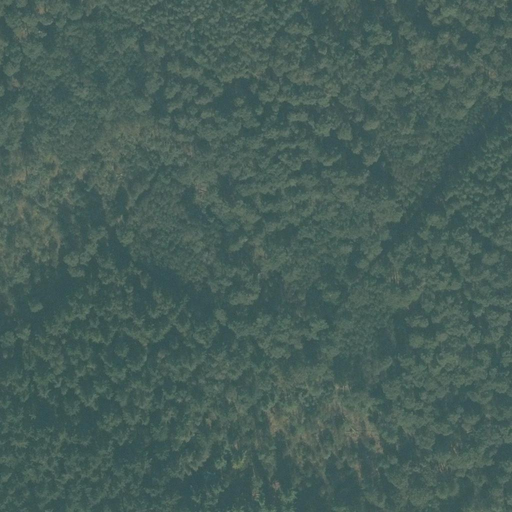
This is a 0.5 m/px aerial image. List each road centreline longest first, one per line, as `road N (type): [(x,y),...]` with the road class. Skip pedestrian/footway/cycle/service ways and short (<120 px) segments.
road 1 (track): [(101,240),(422,437)]
road 2 (track): [(234,78),(101,240)]
road 3 (track): [(101,240),(0,362)]
road 4 (track): [(103,0),(234,78)]
